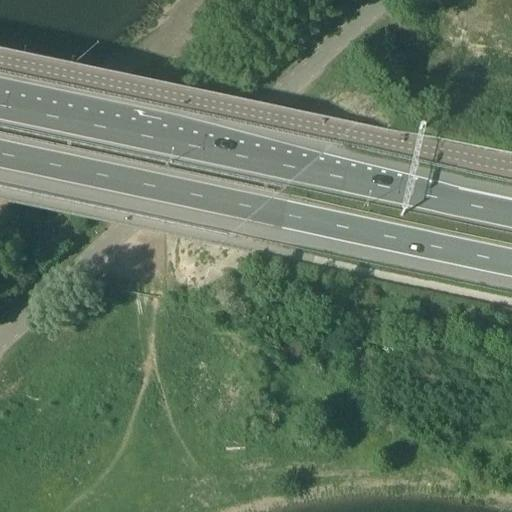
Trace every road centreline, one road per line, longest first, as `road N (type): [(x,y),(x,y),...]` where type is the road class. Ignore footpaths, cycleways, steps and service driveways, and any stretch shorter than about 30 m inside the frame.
road 1 (trunk): [(0,154),(511,263)]
road 2 (unclassified): [(511,168),(0,60)]
road 3 (trunk): [(511,214),(0,106)]
road 4 (unclassified): [(0,341),(384,0)]
